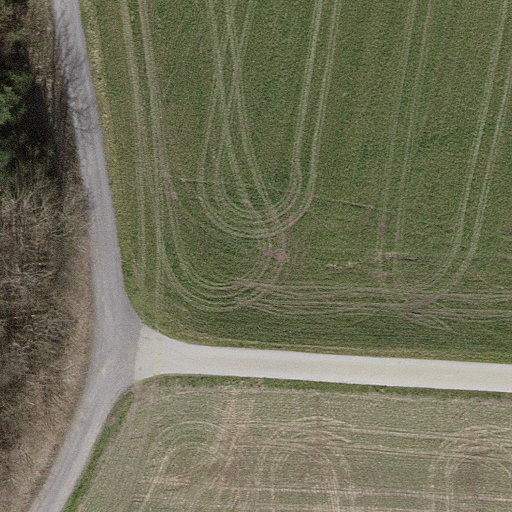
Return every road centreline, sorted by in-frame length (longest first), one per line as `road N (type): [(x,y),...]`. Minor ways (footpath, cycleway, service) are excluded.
road 1 (track): [(71,0),(122,358),(38,511)]
road 2 (track): [(122,358),(511,380)]
